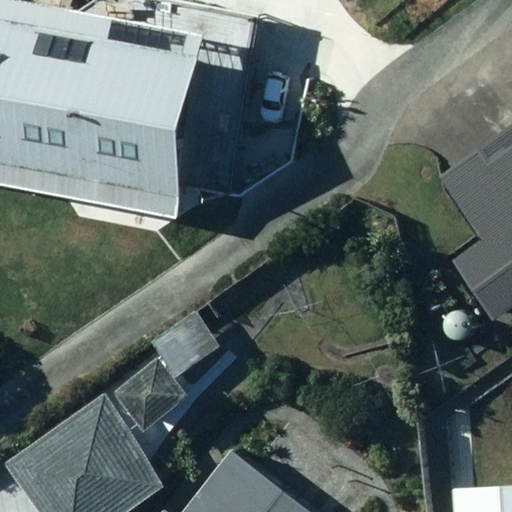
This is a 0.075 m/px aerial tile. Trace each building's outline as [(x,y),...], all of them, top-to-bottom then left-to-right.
[(0,170),(191,208),(222,49),(0,5),(0,170)] [(202,306),(159,337),(185,373),(227,342),(202,306)] [(166,353),(123,389),(155,427),(198,391),(166,353)] [(15,459),(53,511),(130,511),(177,478),(113,389),(15,459)] [(185,501),(175,511),(330,511),(244,445),(195,508),(185,501)] [(511,511),(511,479),(462,483),(464,511),(511,511)]
